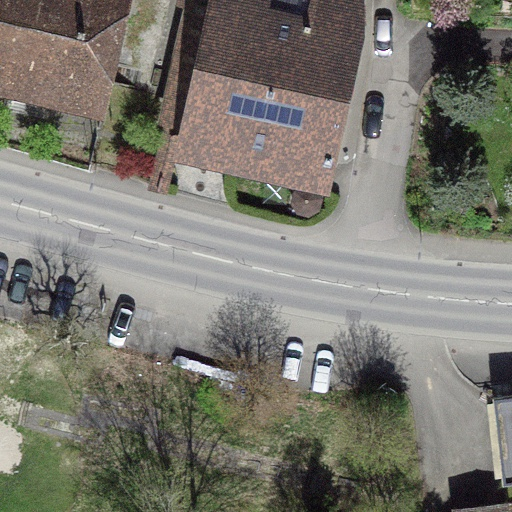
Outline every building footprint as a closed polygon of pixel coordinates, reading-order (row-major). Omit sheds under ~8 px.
[(0,0),(0,83),(103,107),(125,0),(0,0)] [(211,0),(202,45),(267,60),(280,0),(211,0)] [(280,0),(267,60),(353,78),(363,34),(361,0),(280,0)] [(334,163),(353,78),(267,60),(202,45),(185,126),(334,163)] [(503,481),(511,480),(511,394),(493,396),(503,481)] [(453,506),(453,511),(507,511),(507,501),(453,506)]
